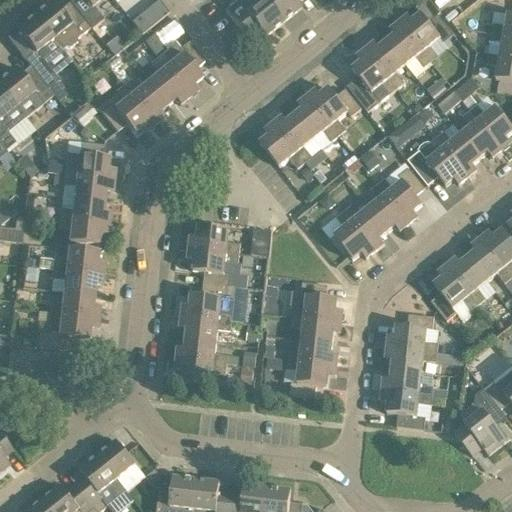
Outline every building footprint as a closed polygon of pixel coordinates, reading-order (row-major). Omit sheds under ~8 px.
[(81,0),(91,11),(104,0),(81,0)] [(264,40),(282,25),(261,0),(242,0),(226,14),(247,41),(258,32),(264,40)] [(262,0),(261,0),(282,25),(300,10),(295,4),(300,0),(264,0),(263,1),(262,0)] [(77,41),(80,38),(90,30),(85,23),(69,4),(60,12),(52,2),(34,17),(62,53),(65,50),(70,50),(77,45),(77,41)] [(132,24),(141,37),(169,15),(158,3),(132,24)] [(34,17),(16,32),(22,40),(13,48),(53,98),(63,90),(58,84),(59,84),(51,73),(68,60),(62,53),(34,17)] [(443,46),(453,38),(438,18),(428,26),(421,17),(413,24),(408,18),(399,26),(431,65),(438,59),(430,49),(440,41),(443,46)] [(491,36),(491,37),(511,40),(511,17),(508,17),(506,30),(493,27),(493,28),(491,36)] [(450,90),(431,65),(399,26),(390,33),(395,39),(387,45),(406,68),(415,61),(423,71),(430,66),(450,90)] [(502,48),(500,60),(511,61),(511,40),(491,37),(489,46),(502,48)] [(106,47),(115,58),(125,50),(116,39),(106,47)] [(157,61),(189,100),(198,93),(193,87),(202,80),(195,72),(204,64),(189,44),(180,52),(174,44),(165,51),(166,53),(157,61)] [(396,76),(406,68),(387,45),(379,51),(374,46),(365,53),(397,92),(404,86),(396,76)] [(397,92),(365,53),(356,60),(361,66),(352,73),(359,81),(347,90),(368,116),(380,106),(390,98),(397,92)] [(511,61),(500,60),(487,57),(485,67),(498,70),(496,82),(511,85),(511,61)] [(180,108),(189,100),(157,61),(150,67),(158,77),(148,85),(167,108),(175,102),(180,108)] [(0,82),(0,89),(25,120),(53,98),(30,69),(20,77),(15,70),(0,82)] [(480,91),(471,81),(454,95),(463,105),(480,91)] [(131,82),(123,88),(155,127),(164,120),(159,114),(167,108),(148,85),(139,92),(131,82)] [(435,102),(446,93),(438,83),(427,92),(435,102)] [(155,127),(123,88),(116,94),(124,104),(114,112),(111,108),(101,115),(116,135),(126,128),(133,136),(141,129),(146,135),(155,127)] [(15,145),(7,135),(25,120),(0,89),(0,146),(5,153),(15,145)] [(316,93),(310,97),(307,100),(338,139),(346,134),(337,123),(347,115),(351,120),(361,112),(345,92),(336,100),(329,91),(320,98),(316,93)] [(454,97),(445,104),(451,111),(460,103),(454,97)] [(485,119),(477,109),(480,107),(473,99),(464,106),(470,114),(501,154),(510,147),(506,141),(511,136),(511,131),(496,110),(485,119)] [(331,145),(338,139),(307,100),(298,107),(302,113),(294,119),(313,143),(323,135),(331,145)] [(86,108),(74,118),(82,128),(94,118),(86,108)] [(419,118),(425,126),(434,119),(428,111),(419,118)] [(461,138),(480,162),(488,156),(492,161),(501,154),(470,114),(462,120),(471,131),(461,138)] [(305,167),(312,161),(304,150),(313,143),(294,119),(287,125),(282,120),(273,127),(305,167)] [(297,172),(305,167),(273,127),(264,134),(268,140),(260,147),(279,170),(289,162),(297,172)] [(413,140),(403,128),(388,140),(398,152),(413,140)] [(472,168),(480,162),(461,138),(452,146),(443,135),(436,141),(467,181),(477,173),(472,168)] [(467,181),(436,141),(429,147),(437,157),(427,165),(419,155),(407,164),(427,190),(439,181),(445,189),(454,182),(458,188),(467,181)] [(371,156),(362,163),(371,174),(380,167),(371,156)] [(64,169),(63,179),(113,184),(114,173),(107,172),(109,161),(78,158),(77,171),(64,169)] [(354,159),(342,168),(346,173),(349,171),(358,164),(354,159)] [(353,176),(362,169),(358,164),(349,171),(353,176)] [(324,175),(317,167),(310,172),(317,181),(324,175)] [(377,188),(409,228),(418,221),(413,215),(422,208),(415,199),(425,192),(409,172),(399,180),(403,185),(393,193),(384,182),(377,188)] [(112,196),(113,184),(63,179),(62,188),(75,190),(74,202),(104,205),(105,195),(112,196)] [(400,235),(409,228),(377,188),(370,194),(378,204),(368,212),(387,235),(395,229),(400,235)] [(319,204),(325,210),(330,211),(336,206),(329,196),(319,204)] [(104,205),(74,202),(72,214),(59,212),(58,222),(108,227),(110,216),(103,215),(104,205)] [(351,209),(343,215),(375,255),(384,247),(380,242),(387,235),(368,212),(359,219),(351,209)] [(375,255),(343,215),(336,221),(344,231),(334,239),(353,263),(361,256),(366,262),(375,255)] [(16,220),(14,232),(23,233),(25,221),(16,220)] [(69,246),(99,249),(100,238),(107,239),(108,227),(58,222),(57,231),(70,232),(69,246)] [(0,243),(22,246),(23,233),(14,232),(0,230),(0,243)] [(189,252),(239,257),(240,248),(227,246),(228,233),(198,230),(197,241),(190,240),(189,252)] [(251,259),(268,261),(271,233),(253,231),(251,259)] [(480,242),(511,281),(511,280),(511,266),(511,265),(511,264),(511,245),(502,233),(494,240),(490,235),(480,242)] [(496,277),(504,287),(511,281),(480,242),(471,249),(476,255),(468,261),(487,284),(496,277)] [(97,266),(98,255),(68,252),(66,265),(37,261),(36,271),(52,272),(103,278),(104,266),(97,266)] [(204,276),(203,288),(235,291),(238,267),(239,257),(189,252),(188,263),(195,264),(193,275),(204,276)] [(487,284),(468,261),(460,267),(456,261),(447,269),(478,308),(486,302),(477,292),(487,284)] [(255,262),(254,273),(265,274),(266,263),(255,262)] [(471,314),(478,308),(447,269),(438,276),(442,282),(434,289),(440,297),(431,305),(446,324),(466,309),(471,314)] [(42,274),(27,272),(26,285),(41,287),(42,274)] [(101,290),(103,278),(52,272),(51,282),(64,283),(63,295),(93,299),(94,289),(101,290)] [(292,311),(291,320),(341,326),(343,314),(335,313),(337,303),(326,301),(327,289),(302,286),(301,296),(292,295),(290,311),(292,311)] [(189,309),(182,308),(181,320),(231,326),(232,316),(219,315),(221,302),(234,304),(235,291),(203,288),(202,299),(191,298),(189,309)] [(48,315),(98,321),(99,309),(92,309),(93,299),(63,295),(62,308),(49,306),(48,315)] [(46,325),(60,326),(58,337),(39,336),(38,352),(73,356),(74,341),(88,343),(90,332),(97,333),(98,321),(48,315),(46,325)] [(388,339),(387,351),(437,356),(438,347),(425,345),(426,333),(432,334),(434,321),(409,318),(407,330),(396,329),(395,340),(388,339)] [(230,335),(231,326),(181,320),(180,332),(187,332),(186,342),(216,346),(217,334),(230,335)] [(303,331),(302,343),(332,347),(333,337),(340,338),(341,326),(291,320),(290,330),(303,331)] [(250,328),(248,344),(257,345),(259,329),(250,328)] [(11,340),(0,338),(0,347),(10,349),(11,340)] [(215,358),(216,346),(186,342),(185,352),(178,351),(176,363),(227,369),(228,359),(215,358)] [(287,354),(286,363),(336,369),(338,357),(331,356),(332,347),(302,343),(300,355),(287,354)] [(447,349),(439,347),(438,356),(446,357),(447,349)] [(276,350),(267,349),(266,360),(274,361),(276,350)] [(423,364),(436,366),(437,356),(387,351),(385,362),(393,363),(391,373),(422,376),(423,364)] [(245,354),(243,369),(254,371),(256,355),(245,354)] [(450,367),(451,358),(437,356),(436,366),(450,367)] [(237,360),(228,359),(227,369),(236,370),(237,360)] [(225,378),(227,369),(176,363),(175,375),(182,375),(181,386),(211,389),(212,376),(225,378)] [(335,381),(336,369),(286,363),(285,373),(298,374),(297,387),(291,386),(289,398),(315,401),(316,389),(327,391),(328,380),(335,381)] [(242,371),(240,386),(252,387),(253,372),(242,371)] [(383,382),(382,394),(432,399),(433,390),(420,388),(422,376),(391,373),(390,383),(383,382)] [(511,389),(504,397),(494,385),(483,393),(500,413),(510,405),(511,407),(511,389)] [(454,436),(455,438),(472,460),(483,451),(488,458),(506,443),(492,425),(502,417),(500,413),(483,393),(483,392),(475,399),(474,407),(481,415),(454,436)] [(418,407),(431,409),(432,399),(382,394),(381,405),(388,406),(387,417),(397,418),(396,430),(424,433),(425,421),(416,420),(418,407)] [(4,462),(13,455),(0,438),(0,475),(9,469),(4,462)] [(98,459),(117,483),(136,468),(117,444),(98,459)] [(103,511),(108,508),(126,494),(117,483),(98,459),(80,473),(87,482),(77,490),(94,511),(103,511)] [(160,479),(155,472),(145,480),(150,487),(160,479)] [(173,480),(171,496),(159,494),(156,511),(192,511),(196,483),(173,480)] [(196,483),(192,511),(229,511),(231,498),(218,497),(220,485),(196,483)] [(94,511),(77,490),(75,487),(65,495),(61,489),(42,503),(49,511),(94,511)] [(229,511),(265,511),(267,490),(244,488),(243,499),(231,498),(229,511)] [(291,493),(267,490),(265,511),(302,511),(303,508),(290,506),(291,493)] [(49,511),(42,503),(31,511),(49,511)]
